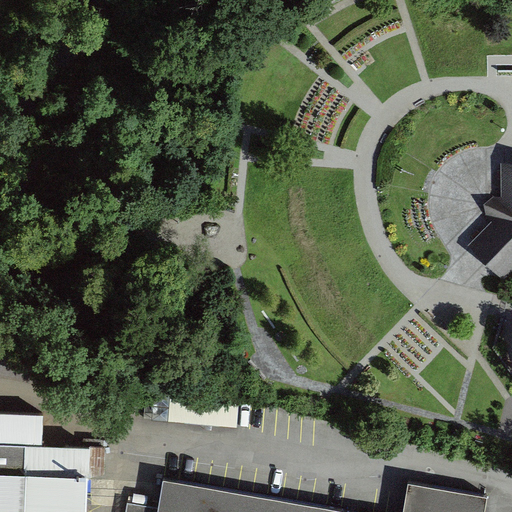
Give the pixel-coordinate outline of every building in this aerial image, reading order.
[(495,222),(474,244),(506,274),(511,268),(511,166),(504,167),(505,197),(496,196),(487,204),(488,216),(495,222)] [(174,399),(172,416),(239,423),(241,402),(204,398),(203,410),(188,409),(189,401),(174,399)] [(44,415),(0,412),(0,511),(89,511),(92,449),(43,447),(44,415)] [(159,511),(379,511),(165,479),(159,511)] [(406,483),(401,511),(481,511),(484,495),(406,483)]
